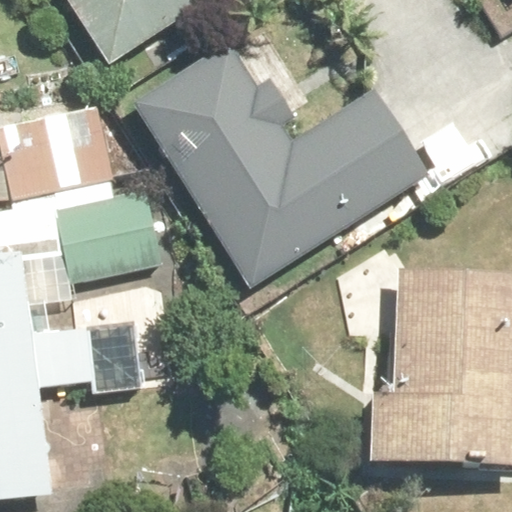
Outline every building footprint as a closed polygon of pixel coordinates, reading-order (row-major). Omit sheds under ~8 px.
[(47,0),(97,71),(199,0),(47,0)] [(215,49),(120,107),(236,297),(423,183),(370,95),(280,150),(267,130),(284,120),(263,85),(244,97),(215,49)] [(0,125),(0,205),(100,185),(84,108),(0,125)] [(141,195),(43,215),(59,296),(157,276),(141,195)] [(9,255),(0,255),(0,509),(35,506),(9,255)] [(499,478),(511,279),(380,272),(373,397),(351,396),(347,469),(499,478)] [(131,331),(28,338),(33,401),(136,393),(131,331)]
